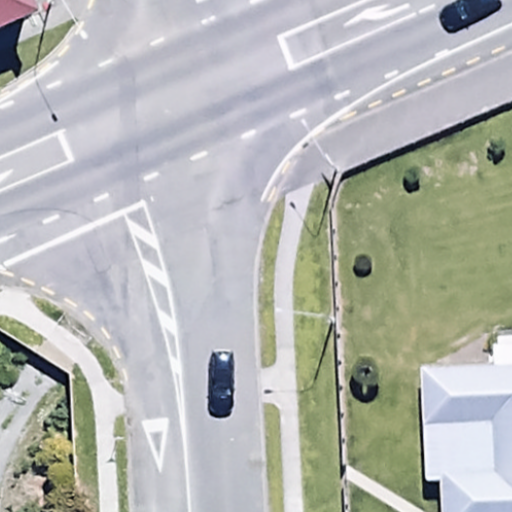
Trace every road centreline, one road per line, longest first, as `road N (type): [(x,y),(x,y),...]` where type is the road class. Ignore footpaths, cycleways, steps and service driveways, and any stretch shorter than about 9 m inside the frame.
road 1 (residential): [(112,121),(164,290),(189,511)]
road 2 (trunk): [(187,93),(401,0)]
road 3 (trunk): [(0,170),(112,121)]
